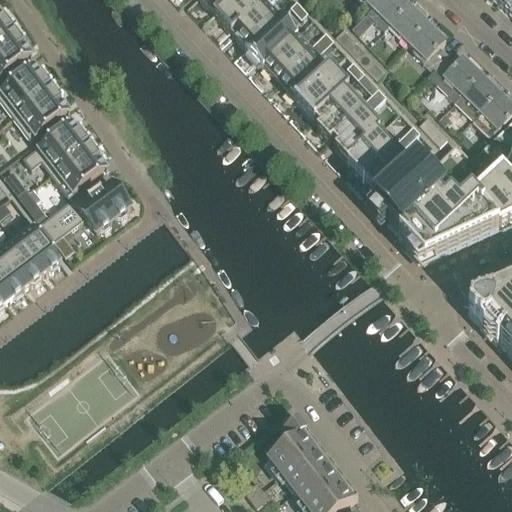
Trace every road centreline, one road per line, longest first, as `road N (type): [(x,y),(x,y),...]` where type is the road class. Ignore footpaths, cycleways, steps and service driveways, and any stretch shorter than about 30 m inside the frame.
road 1 (residential): [(141,0),(426,309)]
road 2 (residential): [(380,511),(298,399),(279,388)]
road 3 (residential): [(168,464),(261,393),(279,388)]
road 4 (residential): [(511,409),(426,309)]
